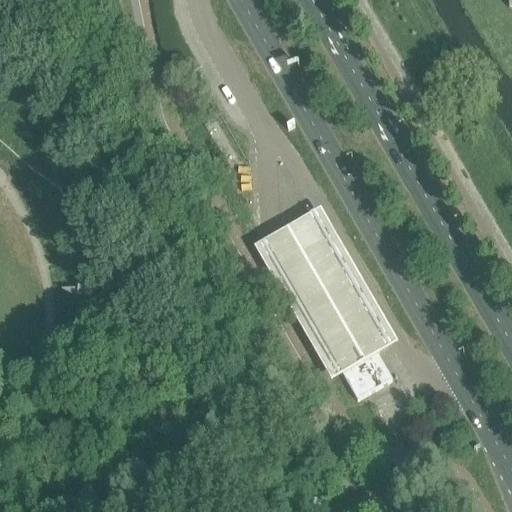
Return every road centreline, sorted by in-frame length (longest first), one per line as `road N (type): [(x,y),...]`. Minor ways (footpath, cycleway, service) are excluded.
road 1 (primary): [(243,0),(511,468)]
road 2 (primary): [(511,344),(314,0)]
